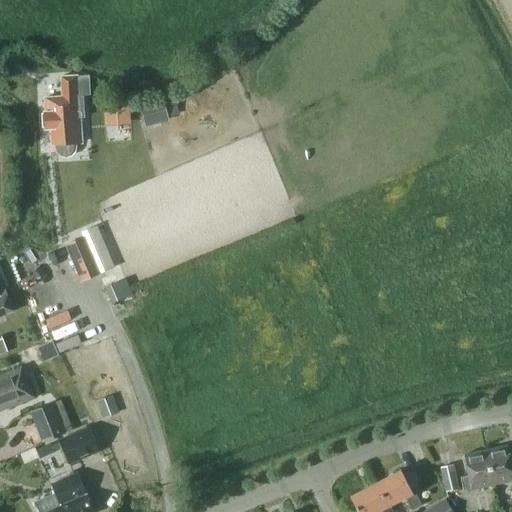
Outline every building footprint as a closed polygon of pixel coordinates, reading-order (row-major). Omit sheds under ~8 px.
[(51,128),(52,144),(54,144),(55,148),(55,150),(56,152),(57,153),(58,154),(59,155),(61,156),(63,157),(66,157),(68,156),(70,156),(72,154),(73,153),(74,151),(75,150),(76,148),(76,147),(76,146),(76,143),(81,142),(80,117),(84,117),(83,95),(78,96),(77,76),(61,77),(62,97),(44,98),(45,112),(43,112),(44,129),(51,128)] [(129,101),(103,102),(104,126),(130,124),(129,101)] [(146,125),(168,117),(163,106),(142,114),(146,125)] [(80,280),(102,271),(112,267),(96,226),(80,233),(83,238),(65,245),(80,280)] [(0,314),(14,309),(5,287),(0,289),(0,314)] [(49,326),(53,343),(36,346),(39,359),(81,349),(74,321),(49,326)] [(0,410),(33,398),(21,367),(0,375),(0,410)] [(29,413),(41,443),(72,432),(60,401),(29,413)] [(57,441),(68,465),(100,451),(88,426),(57,441)] [(485,451),(492,484),(511,480),(511,465),(511,466),(506,446),(485,451)] [(462,491),(492,484),(485,451),(463,455),(468,476),(459,478),(462,491)] [(440,468),(445,493),(458,490),(453,465),(440,468)] [(387,505),(388,504),(404,496),(412,510),(421,505),(413,491),(411,492),(400,470),(374,483),(387,505)] [(93,511),(76,473),(51,484),(55,493),(34,502),(38,511),(93,511)] [(392,511),(388,504),(387,505),(374,483),(349,496),(356,511),(374,511),(379,509),(380,511),(392,511)] [(452,511),(444,499),(422,511),(452,511)]
